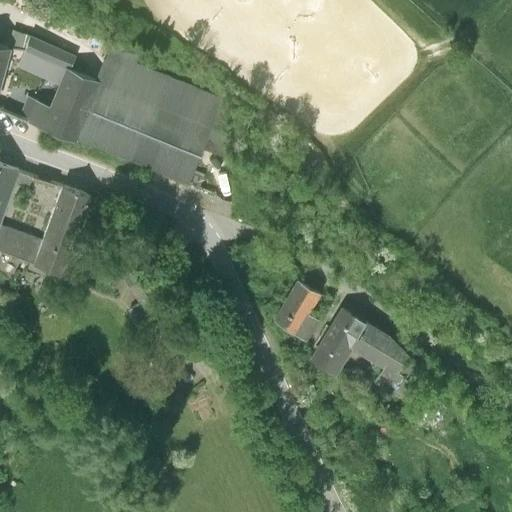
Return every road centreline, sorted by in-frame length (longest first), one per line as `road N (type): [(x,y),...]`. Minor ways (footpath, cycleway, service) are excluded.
road 1 (unclassified): [(511,406),(388,305),(329,269),(256,232),(201,228)]
road 2 (unclassified): [(335,511),(201,228)]
road 3 (unclassified): [(201,228),(137,189),(0,138)]
